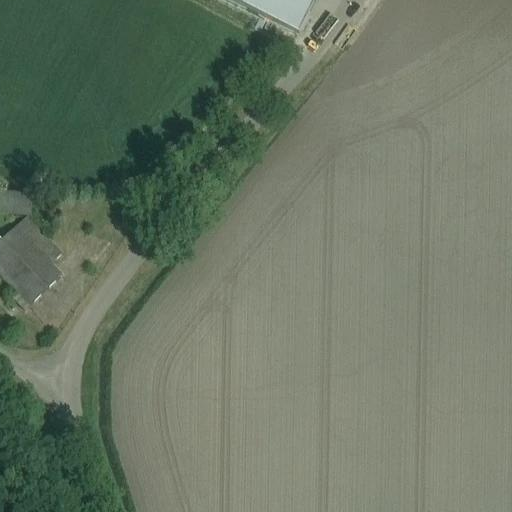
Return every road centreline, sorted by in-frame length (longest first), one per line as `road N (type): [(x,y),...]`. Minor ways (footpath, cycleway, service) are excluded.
road 1 (unclassified): [(47,397),(135,253),(271,116),(356,0)]
road 2 (unclassified): [(96,511),(47,397)]
